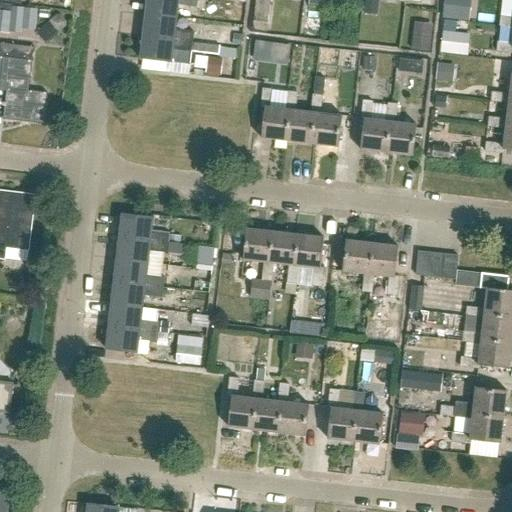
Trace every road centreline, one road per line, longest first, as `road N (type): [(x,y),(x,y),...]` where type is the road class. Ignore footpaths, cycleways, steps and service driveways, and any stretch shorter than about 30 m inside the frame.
road 1 (residential): [(493,511),(57,461)]
road 2 (residential): [(511,219),(92,173)]
road 3 (residential): [(57,461),(92,173)]
road 4 (residential): [(92,173),(111,0)]
